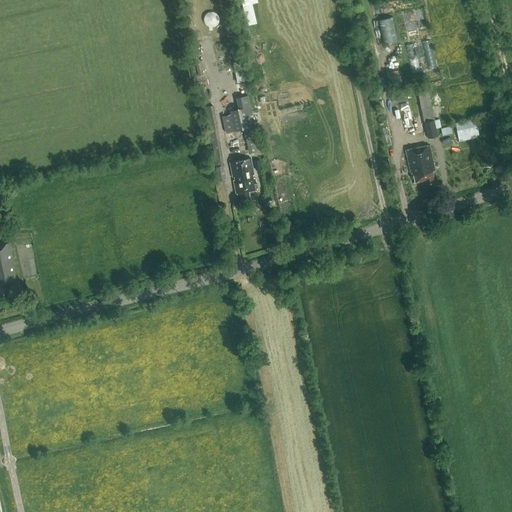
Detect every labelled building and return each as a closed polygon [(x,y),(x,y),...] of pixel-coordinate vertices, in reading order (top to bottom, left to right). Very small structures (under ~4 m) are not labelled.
[(379,18),(383,42),(397,40),(393,16),(379,18)] [(428,68),(438,66),(432,39),(422,41),(428,68)] [(411,68),(419,67),(417,43),(408,44),(411,68)] [(418,94),(427,138),(437,136),(436,128),(441,127),(439,119),(434,120),(428,91),(418,94)] [(252,127),(255,127),(248,95),(236,98),(239,109),(230,111),(230,114),(222,116),(226,133),(244,129),(249,153),(257,152),(252,127)] [(215,105),(207,105),(208,135),(217,135),(215,105)] [(455,123),(459,141),(479,137),(475,119),(455,123)] [(452,133),(451,126),(441,128),(442,135),(452,133)] [(220,142),(211,144),(216,167),(224,166),(220,142)] [(426,184),(434,182),(432,171),(435,171),(430,146),(406,151),(411,172),(412,172),(412,175),(413,175),(415,182),(425,180),(426,184)] [(248,192),(258,190),(257,183),(255,183),(251,159),(230,163),(236,194),(240,194),(241,198),(249,197),(248,192)] [(216,168),(218,181),(225,180),(223,167),(216,168)] [(0,294),(20,290),(19,282),(17,282),(9,244),(0,245),(0,294)]
